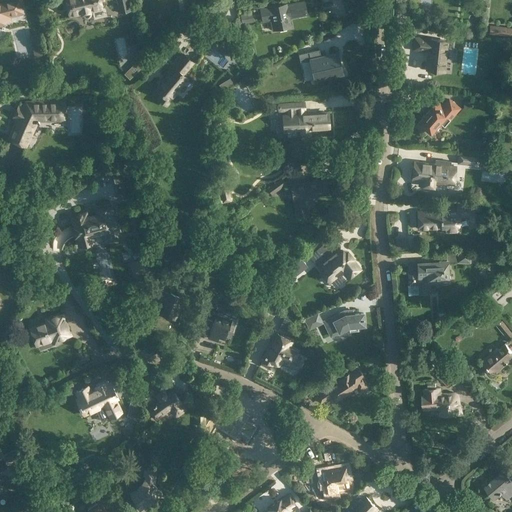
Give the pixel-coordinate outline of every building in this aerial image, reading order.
[(0,16),(8,15),(8,16),(23,12),(19,0),(7,0),(4,1),(4,3),(0,4),(0,16)] [(102,8),(99,0),(64,0),(69,16),(81,13),(81,14),(82,15),(82,16),(83,16),(84,17),(85,17),(86,17),(87,17),(88,17),(88,16),(89,16),(90,15),(90,14),(90,13),(90,12),(90,11),(102,8)] [(117,0),(120,12),(132,9),(129,0),(117,0)] [(286,27),(290,26),(289,18),(307,14),(304,1),(260,9),(262,21),(270,19),(273,30),(279,28),(279,31),(287,29),(286,27)] [(254,21),(252,12),(240,15),(242,24),(254,21)] [(511,27),(490,24),(488,34),(511,36),(511,27)] [(331,36),(329,32),(318,38),(320,42),(331,36)] [(41,33),(29,36),(34,57),(42,55),(40,47),(44,46),(41,33)] [(430,40),(414,38),(413,48),(429,50),(427,69),(444,71),(447,41),(430,39),(430,40)] [(337,44),(338,52),(317,56),(320,76),(348,71),(344,43),(337,44)] [(171,68),(173,69),(155,89),(161,94),(157,99),(165,105),(174,94),(173,93),(186,78),(181,74),(192,62),(182,54),(171,68)] [(135,62),(124,73),(129,79),(141,67),(146,66),(144,58),(135,60),(135,62)] [(230,77),(224,80),(227,86),(233,82),(230,77)] [(445,127),(461,108),(449,97),(442,104),(432,96),(426,102),(431,106),(417,122),(417,123),(414,126),(421,132),(424,129),(431,134),(440,123),(445,127)] [(64,101),(26,102),(10,136),(25,144),(37,120),(37,121),(38,122),(39,121),(38,120),(64,119),(64,101)] [(278,103),(278,111),(288,111),(288,115),(283,115),(284,130),(300,129),(300,136),(309,135),(309,129),(329,127),(328,112),(303,114),(302,110),(305,110),(304,102),(278,103)] [(219,117),(226,113),(223,107),(215,111),(219,117)] [(480,155),(458,153),(457,164),(479,166),(480,155)] [(481,168),(487,169),(487,171),(490,171),(491,169),(498,170),(499,162),(500,159),(482,157),(481,168)] [(413,160),(411,180),(418,181),(418,186),(435,188),(435,183),(454,185),(457,165),(450,164),(451,160),(435,159),(435,162),(413,160)] [(123,199),(134,196),(126,166),(111,169),(117,194),(121,193),(123,199)] [(282,177),(263,191),(266,195),(270,192),(272,194),(286,184),(282,177)] [(327,178),(290,183),(295,218),(309,215),(307,201),(314,200),(313,196),(329,194),(327,178)] [(69,207),(84,199),(78,189),(64,197),(69,207)] [(231,201),(230,193),(221,194),(222,202),(231,201)] [(70,214),(78,247),(95,243),(93,235),(101,233),(103,241),(120,236),(111,203),(94,208),(95,212),(88,214),(87,210),(70,214)] [(456,209),(417,212),(418,228),(445,227),(445,232),(458,231),(457,215),(461,215),(463,216),(466,215),(468,215),(471,215),(470,205),(456,206),(456,209)] [(324,242),(309,255),(317,265),(316,265),(322,271),(320,272),(326,280),(327,279),(329,283),(331,281),(336,287),(361,268),(354,260),(347,251),(345,252),(343,249),(342,250),(338,246),(336,248),(330,240),(324,242)] [(470,263),(470,252),(457,252),(456,262),(470,263)] [(438,260),(417,262),(418,294),(430,293),(430,283),(438,283),(438,279),(441,279),(443,281),(446,281),(450,277),(449,274),(448,272),(448,261),(448,259),(438,260)] [(225,261),(215,268),(221,276),(230,269),(225,261)] [(291,280),(301,271),(295,263),(279,276),(285,284),(290,279),(291,280)] [(222,279),(214,268),(209,283),(219,287),(222,279)] [(60,299),(66,294),(59,283),(47,291),(51,297),(57,294),(60,299)] [(175,309),(180,296),(170,292),(170,293),(151,285),(146,295),(166,303),(161,314),(176,320),(179,311),(175,309)] [(122,304),(133,296),(127,289),(117,297),(122,304)] [(269,300),(276,302),(279,291),(272,289),(269,300)] [(230,318),(223,316),(226,306),(216,302),(217,300),(210,297),(204,314),(214,317),(207,336),(216,339),(217,335),(223,337),(224,335),(230,338),(237,319),(230,317),(230,318)] [(349,314),(349,310),(344,311),(324,321),(331,335),(349,326),(350,331),(358,330),(358,325),(365,325),(363,313),(349,314)] [(65,322),(63,314),(46,317),(47,322),(31,328),(37,344),(53,338),(55,342),(70,334),(66,326),(65,322)] [(318,314),(306,320),(310,328),(322,322),(318,314)] [(284,318),(279,328),(289,334),(295,323),(284,318)] [(497,325),(510,340),(511,338),(511,330),(503,319),(497,325)] [(280,365),(282,361),(294,367),(300,357),(295,355),(297,351),(289,347),(292,341),(275,332),(275,333),(276,333),(274,337),(273,337),(272,338),(273,338),(262,359),(271,364),(273,361),(280,365)] [(494,350),(482,361),(493,374),(511,357),(511,345),(510,348),(506,343),(495,352),(494,350)] [(78,361),(80,364),(90,358),(88,355),(81,359),(78,361)] [(448,365),(441,370),(453,383),(459,378),(448,365)] [(331,385),(332,386),(316,396),(320,402),(331,396),(334,401),(356,387),(359,391),(366,385),(362,378),(364,377),(361,372),(357,375),(354,370),(331,385)] [(84,416),(103,407),(109,419),(123,412),(118,400),(120,399),(111,380),(108,382),(107,380),(93,387),(94,388),(92,389),(89,384),(74,391),(77,397),(75,398),(84,416)] [(423,390),(424,396),(422,396),(423,410),(440,408),(440,415),(459,413),(458,403),(457,397),(449,398),(447,399),(447,393),(440,394),(439,388),(435,389),(435,384),(427,385),(427,390),(423,390)] [(154,395),(159,401),(148,409),(155,418),(169,408),(175,416),(185,408),(172,392),(168,395),(163,389),(154,395)] [(138,421),(141,409),(129,406),(127,415),(138,421)] [(225,410),(218,406),(203,431),(212,436),(218,424),(223,427),(222,429),(236,438),(240,431),(251,437),(258,426),(247,420),(250,414),(235,406),(232,411),(226,408),(225,410)] [(132,451),(137,447),(133,442),(128,447),(132,451)] [(8,465),(19,460),(29,455),(27,451),(17,455),(15,450),(3,456),(8,465)] [(92,454),(78,461),(82,470),(96,462),(92,454)] [(9,465),(12,472),(19,469),(23,478),(34,473),(27,457),(9,465)] [(200,474),(190,460),(181,467),(191,481),(200,474)] [(346,465),(321,470),(323,482),(326,482),(327,490),(338,489),(337,480),(348,478),(346,465)] [(146,467),(146,470),(145,469),(145,470),(143,470),(142,476),(145,476),(143,485),(129,496),(139,510),(163,493),(159,488),(158,489),(157,487),(155,484),(157,469),(146,467)] [(504,469),(484,485),(495,499),(501,494),(500,493),(501,492),(507,500),(511,495),(511,475),(510,477),(504,469)] [(99,488),(100,487),(106,483),(99,474),(94,478),(92,479),(99,488)] [(114,495),(106,484),(100,488),(108,499),(114,495)] [(48,489),(39,495),(43,501),(52,495),(48,489)] [(268,511),(266,511),(286,511),(293,507),(296,505),(294,502),(288,495),(267,509),(268,511)] [(353,499),(342,511),(372,511),(376,508),(365,496),(358,504),(353,499)] [(107,511),(101,504),(99,502),(88,510),(89,511),(107,511)]
